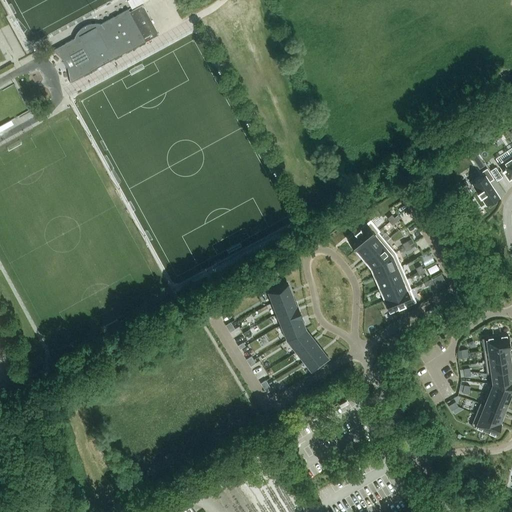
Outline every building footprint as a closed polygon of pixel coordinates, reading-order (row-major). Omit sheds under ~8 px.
[(76,39),(54,50),(64,61),(71,58),(74,65),(69,68),(71,83),(160,35),(143,6),(131,12),(129,10),(101,25),(94,25),(90,25),(87,26),(83,28),(80,31),(77,34),(76,39)] [(511,155),(499,164),(502,169),(502,170),(503,170),(509,179),(511,177),(511,155)] [(495,167),(490,170),(497,181),(502,177),(495,167)] [(484,176),(473,183),(478,191),(477,192),(480,197),(481,196),(486,204),(498,197),(489,182),(494,179),(487,168),(482,172),(484,176)] [(371,220),(347,240),(356,250),(357,249),(378,231),(379,230),(371,220)] [(378,231),(357,249),(364,258),(385,240),(378,231)] [(385,240),(364,258),(372,266),(395,252),(385,240)] [(395,252),(372,266),(376,277),(402,267),(395,252)] [(414,253),(403,259),(405,263),(416,257),(414,253)] [(402,267),(376,277),(381,288),(407,278),(402,267)] [(407,278),(381,288),(386,299),(408,290),(411,289),(407,278)] [(288,283),(269,291),(273,303),(292,295),(288,283)] [(386,299),(384,300),(390,312),(413,302),(408,290),(386,299)] [(292,295),(273,303),(278,313),(296,306),(292,295)] [(296,306),(278,313),(282,325),(301,318),(302,317),(297,305),(296,306)] [(301,318),(282,325),(288,339),(305,329),(301,318)] [(305,329),(288,339),(297,350),(313,338),(305,329)] [(508,334),(482,338),(483,349),(509,346),(508,334)] [(313,338),(297,350),(304,360),(320,347),(313,338)] [(509,346),(483,349),(485,361),(511,357),(509,346)] [(320,347),(304,360),(312,370),(328,357),(320,347)] [(511,357),(485,361),(487,373),(511,369),(511,357)] [(511,370),(511,369),(487,373),(487,374),(489,373),(491,383),(511,385),(511,370)] [(511,385),(491,383),(487,393),(508,401),(511,391),(511,385)] [(487,393),(483,403),(504,412),(508,401),(487,393)] [(480,402),(476,413),(499,422),(504,412),(483,403),(480,402)] [(476,413),(471,425),(496,435),(501,423),(499,422),(476,413)]
